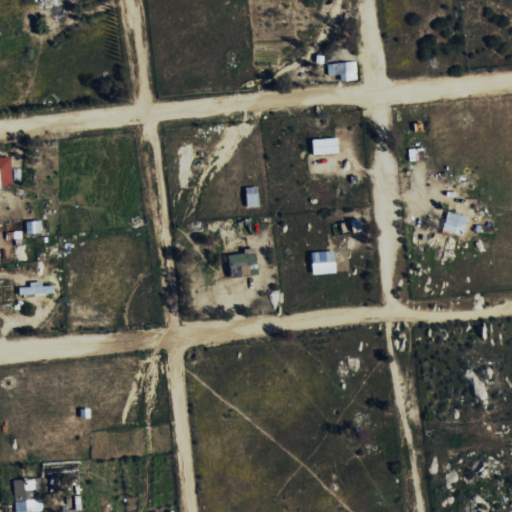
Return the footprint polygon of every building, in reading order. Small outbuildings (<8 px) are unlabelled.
[(329,75),(342,75),(342,81),(358,80),(357,62),(329,63),(329,75)] [(315,139),(315,154),(340,153),(340,138),(315,139)] [(0,186),(14,186),(12,157),(0,157),(0,186)] [(247,187),(248,206),(260,206),(259,187),(247,187)] [(465,235),(468,216),(449,212),(445,231),(465,235)] [(259,275),(257,248),(246,249),(246,254),(230,255),(232,278),(259,275)]
